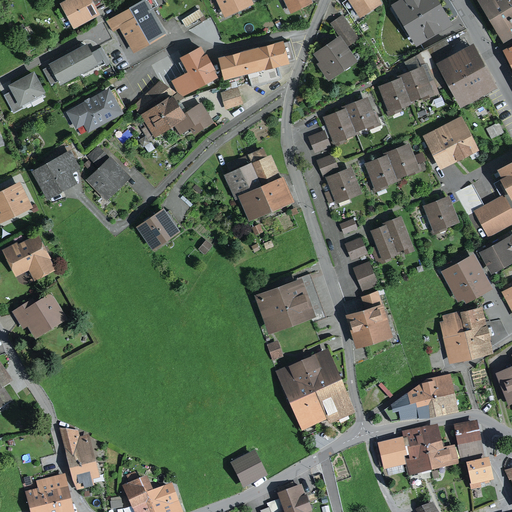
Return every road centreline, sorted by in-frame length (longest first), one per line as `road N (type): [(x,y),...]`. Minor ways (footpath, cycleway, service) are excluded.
road 1 (residential): [(364,434),(339,309),(286,122),(324,0)]
road 2 (residential): [(0,332),(52,421),(86,511)]
road 3 (residential): [(364,434),(205,511)]
road 4 (residential): [(511,437),(469,415),(364,434)]
